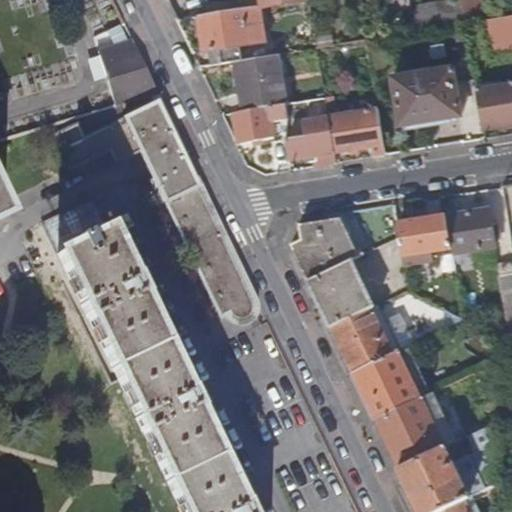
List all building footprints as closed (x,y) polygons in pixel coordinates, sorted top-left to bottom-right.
[(256,0),(258,7),(260,9),(307,0),(256,0)] [(412,7),(410,0),(387,0),(391,17),(413,13),(412,7)] [(413,13),(417,32),(465,24),(460,0),(456,0),(412,7),(413,13)] [(211,15),(197,17),(204,53),(219,50),(222,64),(235,62),(243,61),(240,46),(266,41),(260,9),(258,7),(245,10),(245,8),(211,15)] [(511,16),(481,22),(487,57),(511,53),(511,16)] [(123,106),(156,96),(131,44),(99,54),(123,106)] [(235,62),(244,111),(285,104),(277,55),(243,61),(235,62)] [(453,68),(391,78),(399,127),(462,116),(453,68)] [(511,82),(503,77),(475,82),(476,92),(511,86),(511,82)] [(511,86),(476,92),(482,130),(511,125),(511,86)] [(296,103),(285,104),(287,112),(298,110),(296,103)] [(287,112),(285,104),(244,111),(234,113),(240,143),(275,137),(272,121),(288,119),(287,112)] [(249,303),(155,105),(81,140),(74,125),(53,136),(60,149),(58,150),(67,170),(108,151),(114,163),(139,151),(152,180),(147,182),(159,205),(163,203),(218,318),(249,303)] [(329,117),(334,153),(373,146),(375,156),(386,155),(382,129),(372,130),(369,109),(329,116),(329,117)] [(287,140),(289,160),(334,153),(329,117),(303,120),(305,137),(287,140)] [(42,225),(111,369),(180,511),(240,511),(91,202),(42,225)] [(490,211),(447,218),(451,250),(452,256),(496,250),(490,211)] [(451,250),(447,218),(397,226),(399,239),(402,257),(451,250)] [(292,248),(309,283),(351,262),(359,259),(340,220),(300,227),(301,243),(292,248)] [(309,283),(331,329),(371,310),(374,308),(351,262),(309,283)] [(510,338),(511,336),(511,275),(500,277),(510,338)] [(331,329),(353,374),(393,355),(371,310),(331,329)] [(422,341),(462,321),(445,313),(415,327),(422,341)] [(353,374),(376,422),(420,400),(397,353),(393,355),(353,374)] [(445,449),(457,443),(432,394),(420,400),(376,422),(400,471),(445,449)] [(500,428),(500,422),(468,437),(476,454),(475,468),(484,469),(483,492),(498,485),(498,483),(500,428)] [(442,511),(476,496),(480,494),(475,483),(465,489),(457,473),(462,471),(457,462),(453,464),(445,449),(400,471),(420,511),(442,511)] [(476,496),(442,511),(480,511),(483,511),(476,496)]
